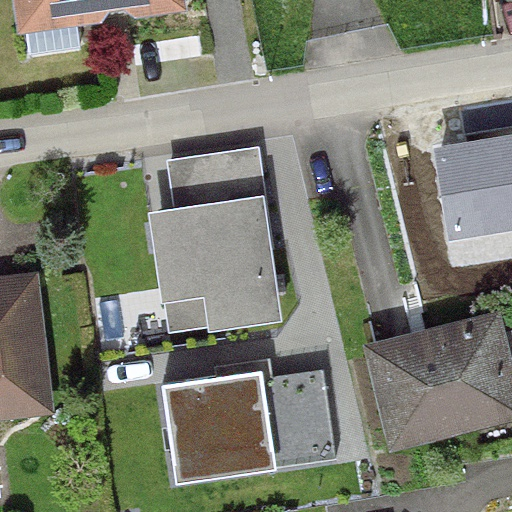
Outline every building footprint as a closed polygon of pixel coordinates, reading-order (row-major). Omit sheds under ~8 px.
[(19,0),(22,21),(179,0),(19,0)] [(511,139),(437,151),(450,236),(511,226),(511,139)] [(260,147),(167,159),(174,208),(151,211),(168,332),(283,316),(260,147)] [(0,409),(48,404),(35,274),(0,277),(0,409)] [(511,378),(495,312),(374,344),(399,440),(511,410),(511,378)] [(216,376),(163,384),(177,480),(338,456),(325,368),(273,376),(271,358),(214,366),(216,376)]
